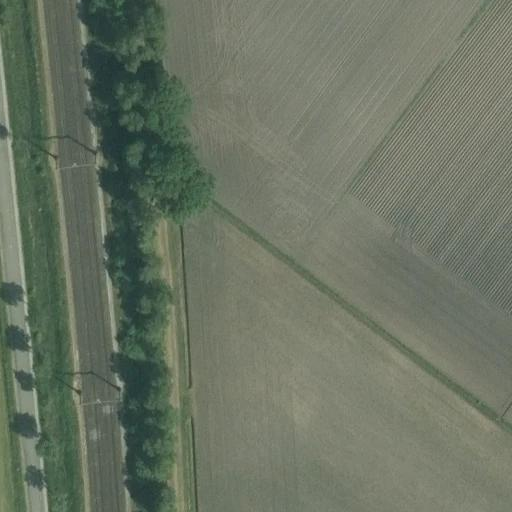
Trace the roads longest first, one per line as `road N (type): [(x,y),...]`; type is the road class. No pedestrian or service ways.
road 1 (track): [(175,511),(165,263),(136,0)]
road 2 (unclassified): [(36,511),(0,143)]
